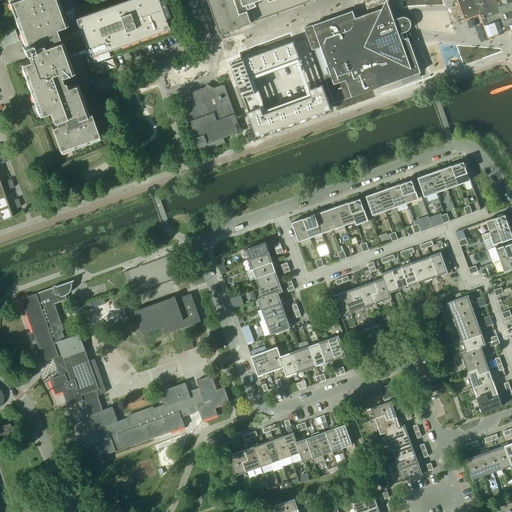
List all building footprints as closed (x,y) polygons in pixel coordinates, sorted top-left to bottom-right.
[(65,24),(56,0),(8,0),(23,40),(25,39),(27,44),(22,46),(24,53),(26,53),(28,59),(19,63),(38,114),(48,110),(52,121),(53,120),(55,125),(50,126),(59,151),(98,137),(89,112),(86,114),(67,62),(88,54),(89,57),(90,56),(93,63),(110,57),(107,50),(168,28),(157,0),(124,0),(75,18),(76,20),(65,24)] [(208,0),(221,33),(313,0),(208,0)] [(394,19),(387,0),(386,0),(382,8),(356,18),(353,10),(304,28),(312,50),(321,46),(334,84),(328,86),(334,103),(421,72),(409,37),(405,38),(403,33),(406,31),(407,31),(408,30),(409,30),(410,29),(411,28),(411,27),(411,26),(412,25),(412,24),(412,23),(411,22),(411,20),(410,20),(410,19),(409,18),(408,17),(407,17),(406,16),(405,16),(404,16),(403,16),(402,17),(394,19)] [(511,0),(457,0),(458,1),(459,1),(459,2),(461,9),(461,10),(462,10),(464,18),(465,20),(467,19),(466,19),(479,14),(479,15),(480,15),(481,15),(484,25),(488,38),(490,38),(489,37),(503,32),(503,33),(505,32),(504,32),(510,30),(511,30),(511,31),(511,0)] [(0,33),(1,35),(5,46),(19,41),(14,27),(0,33)] [(294,41),(231,64),(257,135),(332,108),(330,104),(323,84),(310,89),(312,96),(264,113),(250,76),(300,58),(294,41)] [(222,85),(214,88),(213,90),(209,92),(208,88),(205,87),(193,91),(191,94),(194,102),(183,106),(187,115),(188,115),(196,137),(195,138),(200,151),(225,142),(224,138),(241,131),(225,86),(222,85)] [(464,161),(452,165),(459,184),(471,180),(464,161)] [(452,165),(441,169),(448,188),(459,184),(452,165)] [(441,169),(429,173),(436,192),(448,188),(441,169)] [(429,173),(418,177),(425,196),(436,192),(429,173)] [(412,179),(401,184),(408,203),(419,198),(412,179)] [(401,184),(389,188),(396,207),(408,203),(401,184)] [(389,188),(378,192),(385,211),(396,207),(389,188)] [(453,208),(446,190),(441,192),(448,210),(453,208)] [(378,192),(366,196),(373,215),(385,211),(378,192)] [(8,200),(7,196),(0,198),(0,209),(9,206),(7,200),(8,200)] [(361,198),(349,202),(355,221),(357,225),(369,220),(361,198)] [(349,202),(337,206),(344,225),(355,221),(349,202)] [(11,212),(9,206),(0,209),(0,220),(12,216),(14,215),(12,211),(11,212)] [(337,206),(326,210),(333,229),(344,225),(337,206)] [(326,210),(315,214),(321,233),(333,229),(326,210)] [(315,214),(303,218),(310,237),(321,233),(315,214)] [(509,225),(505,214),(486,221),(490,232),(509,225)] [(303,218),(292,222),(299,241),(310,237),(303,218)] [(511,237),(511,232),(509,225),(490,232),(482,235),(484,240),(491,238),(494,244),(511,237)] [(420,245),(421,249),(434,244),(432,240),(420,245)] [(249,259),(269,251),(267,246),(269,246),(268,242),(266,242),(245,249),(249,259)] [(511,255),(511,242),(496,248),(500,260),(511,255)] [(274,245),(277,254),(283,252),(280,243),(274,245)] [(401,252),(402,256),(414,251),(413,247),(401,252)] [(252,268),(274,260),(273,257),(271,258),(269,251),(249,259),(252,268)] [(440,252),(431,256),(438,275),(443,273),(444,275),(448,274),(447,272),(448,272),(440,252)] [(394,254),(381,259),(383,263),(395,258),(394,254)] [(511,268),(511,255),(500,260),(505,272),(511,268)] [(421,259),(429,281),(433,279),(432,278),(438,275),(431,256),(421,259)] [(411,262),(418,282),(424,280),(425,282),(429,281),(421,259),(411,262)] [(256,278),(276,271),(274,265),(276,265),(274,260),(252,268),(256,278)] [(374,261),(367,264),(370,272),(377,270),(374,261)] [(281,264),(284,273),(290,271),(287,262),(281,264)] [(402,266),(410,288),(413,286),(413,284),(418,282),(411,262),(402,266)] [(392,269),(399,289),(405,287),(406,289),(410,288),(402,266),(392,269)] [(382,273),(384,278),(390,294),(394,293),(394,291),(399,289),(392,269),(382,273)] [(276,271),(256,278),(259,288),(281,280),(280,276),(278,277),(276,271)] [(348,276),(336,280),(337,284),(349,280),(348,276)] [(29,296),(22,299),(44,361),(53,358),(60,375),(50,379),(56,394),(63,391),(68,406),(85,400),(98,395),(107,392),(95,358),(88,360),(79,335),(66,340),(55,304),(80,295),(80,294),(67,299),(66,295),(68,294),(69,293),(70,292),(71,291),(71,290),(72,288),(74,279),(73,278),(72,280),(29,296)] [(384,278),(374,281),(378,291),(372,293),(375,303),(387,299),(388,301),(391,299),(391,298),(392,297),(390,294),(384,278)] [(278,292),(278,293),(283,291),(281,285),(283,284),(281,280),(259,288),(263,297),(263,298),(278,292)] [(289,291),(292,290),(295,289),(292,281),(286,283),(289,291)] [(374,281),(359,287),(367,308),(371,307),(370,305),(375,303),(372,293),(378,291),(374,281)] [(359,287),(349,290),(353,300),(347,302),(350,312),(362,308),(363,310),(367,308),(359,287)] [(341,315),(342,317),(346,316),(345,314),(350,312),(347,302),(353,300),(349,290),(334,296),(341,316),(341,315)] [(261,309),(283,301),(282,297),(280,298),(278,293),(278,292),(263,298),(263,297),(258,299),(261,309)] [(165,334),(194,323),(201,321),(191,294),(177,299),(175,295),(134,310),(143,334),(148,332),(162,327),(165,334)] [(452,312),(472,304),(468,295),(448,302),(449,303),(447,303),(448,307),(450,307),(452,312)] [(91,308),(106,303),(104,298),(89,303),(91,308)] [(277,320),(287,317),(283,306),(285,305),(283,301),(261,309),(265,319),(275,315),(277,320)] [(297,317),(301,315),(296,303),(292,305),(297,317)] [(472,304),(452,312),(454,318),(452,319),(453,322),(475,314),(472,304)] [(475,314),(453,322),(455,326),(457,326),(459,331),(479,324),(475,314)] [(289,323),(287,317),(277,320),(275,315),(265,319),(271,334),(291,327),(292,326),(291,322),(289,323)] [(479,324),(459,331),(461,337),(459,338),(460,342),(482,334),(479,324)] [(241,327),(247,343),(254,340),(249,325),(241,327)] [(482,334),(460,342),(462,346),(464,345),(466,351),(481,346),(486,344),(482,334)] [(339,335),(329,339),(336,359),(341,357),(342,359),(346,357),(345,355),(346,355),(339,335)] [(329,339),(320,342),(327,364),(331,363),(330,361),(336,359),(329,339)] [(194,348),(192,342),(184,345),(186,351),(194,348)] [(320,342),(310,345),(317,366),(322,364),(323,365),(327,364),(320,342)] [(310,345),(300,349),(308,371),(311,369),(311,368),(317,366),(310,345)] [(277,346),(267,350),(271,360),(265,362),(269,372),(280,368),(281,370),(284,368),(284,367),(284,366),(280,356),(277,346)] [(466,351),(461,352),(463,358),(461,359),(463,362),(484,355),(481,346),(466,351)] [(300,349),(290,352),(298,372),(303,371),(304,372),(308,371),(300,349)] [(271,360),(267,350),(251,356),(259,376),(260,377),(264,376),(263,374),(269,372),(265,362),(271,360)] [(290,352),(280,356),(284,366),(284,367),(284,368),(287,376),(288,376),(288,378),(292,376),(292,375),(298,372),(290,352)] [(484,355),(463,362),(464,367),(466,366),(468,372),(478,368),(480,373),(490,370),(484,355)] [(337,376),(345,373),(343,367),(335,370),(337,376)] [(470,384),(471,387),(493,379),(490,370),(480,373),(478,368),(468,372),(472,383),(470,384)] [(316,376),(318,382),(326,380),(324,373),(316,376)] [(203,420),(218,415),(215,407),(230,402),(224,387),(217,389),(212,375),(197,380),(199,388),(189,391),(186,382),(159,392),(164,404),(154,408),(153,406),(128,415),(128,417),(118,421),(113,407),(103,410),(98,395),(85,400),(99,440),(96,441),(101,456),(185,426),(182,417),(199,411),(203,420)] [(447,390),(457,386),(454,379),(445,383),(447,390)] [(499,395),(493,379),(471,387),(473,392),(475,391),(477,396),(487,393),(489,398),(499,395)] [(299,390),(307,387),(305,381),(296,384),(299,390)] [(401,394),(401,393),(397,382),(380,388),(382,392),(385,400),(401,394)] [(386,403),(385,400),(382,392),(376,394),(379,405),(386,403)] [(480,413),(481,412),(482,412),(482,413),(502,405),(499,395),(489,398),(487,393),(477,396),(481,408),(479,409),(480,413)] [(376,394),(369,396),(373,407),(379,405),(376,394)] [(367,409),(372,408),(373,407),(369,396),(363,398),(367,409)] [(363,398),(357,400),(361,412),(367,409),(363,398)] [(391,401),(386,403),(379,405),(373,407),(372,408),(375,418),(385,414),(387,420),(397,416),(393,405),(395,404),(394,401),(392,402),(391,401)] [(408,420),(412,419),(412,418),(408,406),(403,408),(408,420)] [(381,434),(385,432),(401,426),(400,426),(402,425),(401,421),(399,422),(397,416),(387,420),(385,414),(375,418),(381,434)] [(324,415),(316,418),(318,424),(322,422),(326,421),(324,415)] [(305,422),(296,425),(298,431),(307,428),(305,422)] [(13,432),(10,423),(0,426),(0,434),(0,436),(13,432)] [(339,424),(334,426),(342,447),(352,444),(345,424),(339,426),(339,424)] [(389,441),(408,434),(406,429),(408,428),(407,424),(405,425),(405,424),(402,425),(400,426),(401,426),(385,432),(389,441)] [(418,438),(421,437),(422,437),(418,424),(413,426),(418,438)] [(325,431),(332,451),(342,447),(334,426),(330,427),(331,429),(325,431)] [(289,434),(283,436),(291,455),(300,452),(295,439),(296,439),(293,432),(292,430),(288,432),(289,434)] [(315,433),(323,454),(332,451),(325,431),(320,433),(319,431),(315,433)] [(311,436),(306,438),(313,458),(323,454),(315,433),(311,434),(311,436)] [(389,441),(392,451),(414,443),(412,439),(410,440),(408,434),(389,441)] [(277,436),(273,437),(281,459),(291,455),(283,436),(277,438),(277,436)] [(271,462),(281,459),(273,437),(269,439),(269,440),(264,442),(271,462)] [(300,438),(296,439),(295,439),(300,452),(303,461),(313,458),(306,438),(300,440),(300,438)] [(258,443),(254,444),(261,466),(271,462),(264,442),(258,444),(258,443)] [(392,451),(396,461),(416,454),(414,448),(415,447),(414,443),(392,451)] [(250,447),(245,449),(248,459),(242,461),(246,471),(261,466),(254,444),(250,446),(250,447)] [(425,457),(428,456),(429,456),(425,444),(420,445),(425,457)] [(502,469),(511,465),(504,444),(500,445),(501,447),(494,449),(502,469)] [(236,475),(246,471),(242,461),(248,459),(245,449),(233,453),(233,452),(229,453),(229,455),(236,475)] [(492,472),(502,469),(494,449),(489,451),(488,449),(484,451),(492,472)] [(481,453),(476,455),(483,476),(492,472),(484,451),(481,452),(481,453)] [(396,461),(399,470),(421,462),(419,459),(418,459),(416,454),(396,461)] [(348,458),(350,464),(357,461),(354,455),(348,458)] [(466,459),(473,479),(483,476),(476,455),(468,458),(468,457),(465,457),(466,459)] [(422,466),(421,462),(399,470),(402,480),(423,473),(420,467),(422,466)] [(289,481),(279,484),(281,490),(290,487),(289,481)] [(357,511),(362,511),(378,506),(376,500),(378,500),(377,496),(375,496),(355,503),(357,511)] [(309,511),(313,510),(309,498),(305,500),(309,511)] [(295,499),(275,506),(277,511),(289,511),(299,509),(297,503),(299,503),(297,499),(295,500),(295,499)] [(497,511),(499,511),(511,511),(511,502),(498,508),(497,509),(497,511)]
